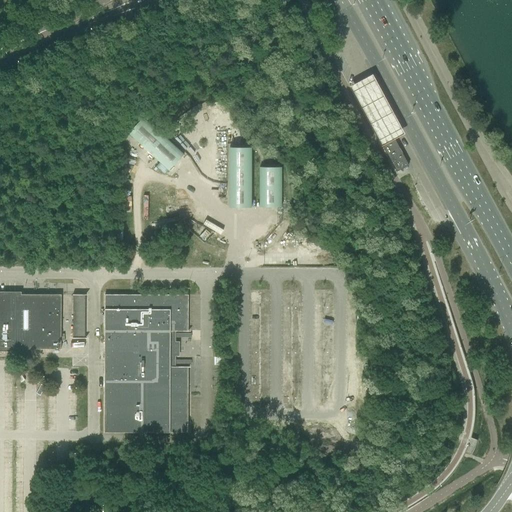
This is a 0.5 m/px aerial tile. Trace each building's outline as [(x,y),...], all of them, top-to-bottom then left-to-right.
[(373,74),(350,86),(382,146),(405,134),(373,74)] [(141,120),(128,135),(158,161),(169,170),(181,156),(182,155),(141,120)] [(394,137),(382,143),(397,171),(409,165),(394,137)] [(183,146),(195,149),(197,141),(185,138),(183,146)] [(229,147),(230,207),(252,207),(252,147),(229,147)] [(281,167),(260,167),(260,207),(282,207),(281,167)] [(149,193),(142,216),(167,223),(177,190),(148,181),(145,192),(149,193)] [(11,349),(61,349),(61,294),(21,294),(0,294),(0,348),(10,349),(11,349)] [(73,338),(85,338),(85,294),(73,294),(73,338)] [(176,367),(175,356),(179,356),(180,342),(176,342),(176,331),(188,331),(188,295),(135,295),(134,295),(134,297),(130,297),(130,295),(105,294),(105,316),(103,316),(103,323),(105,323),(105,345),(105,352),(105,357),(105,360),(105,366),(105,381),(105,392),(104,417),(104,424),(104,432),(188,432),(188,392),(186,392),(186,389),(188,389),(188,367),(176,367)]
